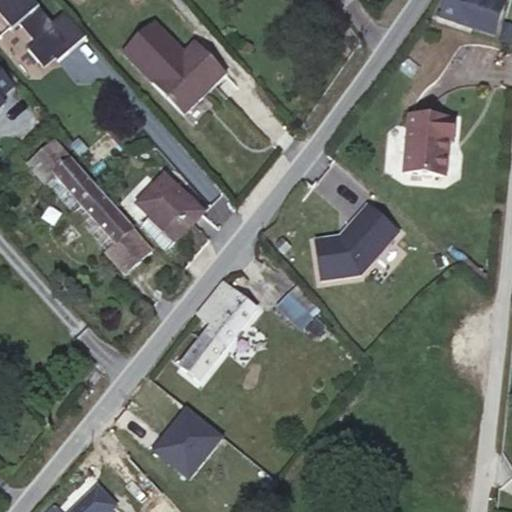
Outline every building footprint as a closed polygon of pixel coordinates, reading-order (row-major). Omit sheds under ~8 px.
[(505,2),(499,0),(445,0),(440,19),(494,36),(505,2)] [(226,76),(196,44),(153,86),(184,117),(226,76)] [(0,99),(1,99),(14,86),(0,70),(0,99)] [(408,117),(402,174),(443,179),(447,145),(450,122),(408,117)] [(153,253),(55,143),(29,165),(46,184),(48,182),(108,252),(106,253),(126,275),(153,253)] [(150,218),(175,242),(203,213),(165,176),(137,206),(150,218)] [(395,236),(364,209),(342,235),(343,236),(338,241),(309,246),(316,286),(357,279),(395,236)] [(174,243),(175,242),(150,218),(142,226),(166,253),(174,243)] [(223,283),(203,308),(204,310),(198,317),(212,328),(180,367),(199,382),(256,310),(223,283)] [(307,313),(288,296),(276,309),(294,327),(307,313)] [(96,373),(88,381),(92,385),(100,377),(96,373)] [(110,511),(115,507),(97,487),(74,511),(57,511),(55,511),(110,511)] [(171,511),(175,509),(167,501),(159,508),(162,511),(171,511)]
